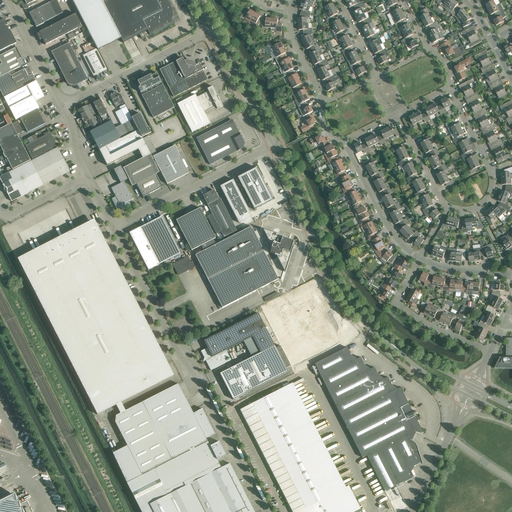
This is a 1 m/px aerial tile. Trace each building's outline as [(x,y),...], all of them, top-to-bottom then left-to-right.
[(22,0),(23,2),(21,3),(24,9),(27,9),(29,8),(28,7),(35,4),(34,1),(36,0),(22,0)] [(56,0),(53,0),(29,13),(36,27),(44,23),(43,23),(57,16),(63,13),(56,0)] [(72,0),(96,47),(97,48),(98,50),(121,38),(123,43),(133,38),(139,35),(142,39),(147,37),(148,36),(150,35),(152,34),(152,35),(167,27),(174,23),(174,24),(180,21),(177,15),(176,15),(172,6),(169,0),(72,0)] [(390,0),(387,2),(385,3),(387,8),(387,9),(388,11),(394,8),(393,6),(394,5),(397,3),(396,1),(396,0),(390,0)] [(442,0),(440,3),(439,5),(441,6),(442,6),(446,9),(454,0),(453,0),(446,0),(445,1),(443,0),(442,0)] [(446,9),(446,10),(450,13),(452,15),(457,11),(455,8),(458,4),(454,0),(446,9)] [(489,3),(485,5),(487,7),(486,7),(487,10),(488,9),(488,10),(496,6),(500,4),(497,0),(488,0),(490,2),(489,3)] [(300,4),(298,8),(299,8),(299,9),(302,10),(303,10),(301,14),(308,15),(310,15),(311,12),(309,12),(311,7),(309,6),(301,3),(301,4),(300,4)] [(327,3),(321,6),(322,9),(325,7),(328,12),(335,8),(334,6),(335,6),(333,3),(333,4),(333,3),(328,6),(327,3)] [(358,10),(354,12),(355,15),(354,15),(356,17),(356,18),(364,13),(361,8),(364,7),(363,4),(357,7),(358,10)] [(496,6),(488,10),(489,12),(490,15),(490,14),(491,15),(495,13),(497,15),(504,12),(500,4),(496,6)] [(328,12),(325,13),(328,19),(326,20),(327,22),(333,19),(332,17),(338,14),(337,11),(336,8),(335,9),(335,8),(328,12)] [(389,14),(387,15),(390,20),(392,19),(395,18),(403,14),(401,11),(402,11),(401,9),(400,9),(400,8),(397,10),(395,11),(394,8),(388,11),(389,14)] [(244,12),(240,17),(245,20),(244,20),(249,23),(255,13),(250,10),(250,11),(247,9),(244,12)] [(424,15),(420,17),(423,22),(431,18),(428,13),(429,13),(426,9),(420,12),(422,15),(423,14),(424,15)] [(457,11),(452,15),(454,17),(455,17),(458,21),(467,14),(464,10),(459,13),(457,11)] [(364,13),(356,18),(357,20),(358,22),(359,22),(359,23),(362,21),(364,20),(365,23),(371,20),(369,17),(367,12),(364,13)] [(498,18),(493,20),(496,26),(499,24),(500,25),(505,23),(502,19),(506,16),(504,12),(497,15),(498,18)] [(82,26),(79,20),(81,19),(78,13),(57,23),(64,36),(79,28),(79,29),(82,27),(81,27),(82,26)] [(255,13),(249,23),(254,26),(257,28),(259,25),(260,22),(258,21),(260,17),(261,16),(259,15),(255,13)] [(298,21),(297,21),(298,24),(307,24),(306,18),(308,18),(310,18),(310,15),(308,15),(301,14),(302,18),(298,18),(298,21)] [(390,20),(389,20),(392,25),(395,24),(396,27),(402,24),(401,21),(402,21),(405,19),(405,18),(403,14),(395,18),(392,19),(390,20)] [(467,14),(458,21),(463,28),(465,31),(470,28),(469,25),(470,24),(471,24),(469,20),(471,19),(467,14)] [(261,29),(260,33),(264,34),(265,30),(268,31),(268,28),(271,28),(272,19),(268,18),(266,18),(266,19),(266,21),(262,21),(262,23),(262,29),(261,29)] [(431,18),(423,22),(426,27),(430,25),(431,28),(438,24),(437,21),(433,23),(431,18)] [(0,20),(0,51),(14,44),(16,43),(10,30),(10,29),(10,28),(9,27),(8,28),(7,25),(4,19),(0,20)] [(271,28),(271,31),(276,32),(276,33),(281,33),(282,24),(277,23),(278,19),(272,19),(271,28)] [(333,19),(327,22),(329,25),(332,24),(334,29),(342,25),(341,22),(340,20),(339,20),(335,22),(333,19)] [(365,26),(362,28),(363,31),(362,31),(364,33),(375,28),(376,27),(373,22),(372,22),(371,20),(365,23),(366,26),(365,26)] [(42,39),(45,45),(64,36),(57,23),(39,32),(39,33),(36,35),(39,40),(42,39)] [(298,25),(297,25),(298,30),(299,30),(304,30),(304,33),(312,31),(311,28),(309,29),(308,23),(307,24),(298,24),(298,25)] [(402,24),(396,27),(397,30),(400,28),(403,33),(411,29),(409,27),(410,27),(409,24),(408,25),(408,24),(403,26),(402,24)] [(429,33),(428,34),(430,38),(431,37),(431,38),(439,34),(437,29),(440,28),(440,27),(438,24),(431,28),(433,30),(431,31),(428,32),(429,33)] [(334,29),(331,30),(333,34),(335,38),(337,37),(341,35),(340,32),(345,30),(343,27),(344,27),(343,25),(342,25),(334,29)] [(465,31),(462,32),(464,35),(466,34),(469,39),(476,35),(478,34),(474,26),(470,28),(465,31)] [(375,28),(364,33),(365,36),(366,38),(367,38),(371,36),(373,39),(379,36),(377,33),(375,28)] [(405,38),(402,40),(404,43),(410,40),(409,37),(413,35),(412,32),(411,29),(411,30),(411,29),(403,33),(405,38)] [(306,36),(301,39),(303,41),(302,42),(303,44),(304,44),(312,40),(314,39),(311,34),(312,34),(312,31),(304,33),(306,36)] [(431,38),(430,39),(432,43),(433,42),(434,43),(441,39),(445,37),(442,32),(439,34),(431,38)] [(471,43),(468,45),(470,48),(482,42),(480,37),(478,34),(476,35),(469,39),(471,43)] [(347,35),(340,39),(342,44),(350,40),(349,38),(348,35),(348,36),(347,35)] [(370,44),(369,44),(371,49),(372,48),(372,49),(380,45),(383,43),(380,38),(379,36),(373,39),(374,41),(370,44)] [(312,40),(304,44),(305,46),(305,47),(306,49),(307,49),(311,47),(313,50),(319,46),(317,44),(314,39),(312,40)] [(269,45),(268,46),(272,53),(283,48),(284,47),(283,46),(280,40),(269,45)] [(345,50),(342,51),(343,54),(349,51),(348,48),(353,46),(351,43),(352,43),(351,40),(350,41),(350,40),(342,44),(345,50)] [(410,40),(404,43),(405,45),(406,47),(409,46),(412,51),(416,48),(415,47),(419,45),(416,40),(411,42),(410,40)] [(454,56),(461,52),(464,50),(462,46),(459,48),(458,47),(453,50),(451,48),(448,41),(441,45),(446,55),(448,54),(449,56),(453,54),(454,56)] [(58,65),(60,70),(78,61),(69,43),(51,52),(56,61),(55,64),(58,65)] [(506,44),(503,46),(503,47),(508,54),(510,53),(511,54),(511,47),(511,48),(508,44),(506,45),(506,44)] [(380,45),(372,49),(373,51),(374,54),(375,54),(379,52),(381,54),(387,51),(385,49),(383,50),(380,45)] [(314,52),(309,55),(311,57),(310,57),(311,60),(312,59),(312,60),(320,56),(323,54),(319,46),(313,50),(314,52)] [(0,55),(0,60),(2,64),(7,74),(25,64),(16,47),(0,55)] [(283,48),(272,53),(275,58),(276,61),(284,57),(283,55),(285,53),(286,53),(285,51),(283,48)] [(83,55),(93,76),(107,70),(96,49),(83,55)] [(486,50),(474,56),(476,59),(478,58),(481,63),(489,59),(487,56),(489,55),(486,50)] [(349,51),(343,54),(345,56),(348,61),(350,60),(358,56),(357,54),(357,53),(356,51),(355,51),(352,53),(351,53),(349,51)] [(382,57),(377,59),(380,65),(384,63),(384,64),(389,62),(387,58),(389,56),(387,51),(381,54),(382,57)] [(320,56),(312,60),(313,62),(314,65),(314,64),(315,65),(319,63),(321,65),(327,62),(325,60),(322,61),(320,56)] [(348,61),(347,61),(351,69),(357,66),(356,64),(361,61),(360,61),(361,61),(359,56),(358,56),(350,60),(348,61)] [(284,57),(276,61),(278,64),(280,69),(282,68),(291,63),(292,63),(291,61),(289,58),(285,60),(284,57)] [(159,69),(161,73),(173,97),(208,80),(199,63),(196,65),(195,64),(194,63),(193,62),(192,61),(191,61),(190,60),(188,60),(187,60),(185,61),(184,61),(182,58),(175,61),(176,62),(174,62),(159,69)] [(456,70),(454,71),(459,81),(466,77),(462,71),(463,70),(462,68),(470,64),(467,59),(458,64),(459,66),(455,68),(456,70)] [(490,62),(489,59),(481,63),(483,67),(480,69),(482,72),(494,66),(492,61),(490,62)] [(73,86),(74,86),(88,79),(78,61),(60,70),(67,84),(69,84),(70,87),(73,86)] [(322,68),(317,70),(319,73),(318,73),(319,75),(320,75),(328,71),(325,66),(328,65),(327,62),(321,65),(322,68)] [(280,69),(282,74),(283,74),(284,77),(287,75),(288,75),(290,74),(293,72),(291,70),(293,69),(294,68),(293,67),(291,63),(282,68),(280,69)] [(357,66),(351,69),(354,74),(357,73),(359,77),(363,75),(363,74),(366,72),(363,67),(359,69),(357,66)] [(486,74),(489,78),(496,74),(495,71),(496,70),(494,66),(482,72),(484,75),(486,74)] [(29,68),(27,68),(24,69),(16,73),(10,76),(9,73),(0,77),(0,90),(3,97),(35,81),(36,80),(32,74),(29,68)] [(328,71),(320,75),(321,78),(322,80),(323,81),(327,78),(329,81),(335,78),(331,70),(328,71)] [(288,75),(287,75),(290,83),(299,79),(300,78),(299,77),(297,74),(294,75),(293,72),(290,74),(288,75)] [(138,88),(150,113),(153,118),(174,107),(156,73),(151,76),(150,74),(137,81),(140,87),(138,88)] [(498,77),(496,74),(489,78),(491,83),(488,84),(490,87),(502,81),(500,76),(498,77)] [(330,83),(325,86),(328,91),(331,90),(332,91),(337,89),(334,84),(338,83),(336,80),(340,79),(338,76),(335,78),(329,81),(330,83)] [(299,79),(290,83),(293,88),(294,88),(296,90),(301,88),(300,85),(301,84),(301,82),(299,79)] [(462,90),(464,93),(472,89),(469,84),(472,83),(470,80),(458,86),(461,91),(462,90)] [(15,120),(37,109),(39,108),(35,101),(44,96),(36,81),(4,98),(15,120)] [(504,86),(502,81),(490,87),(491,90),(494,89),(496,94),(504,90),(503,87),(504,86)] [(212,86),(207,89),(208,92),(197,97),(195,95),(177,104),(191,132),(210,123),(204,112),(216,106),(217,109),(222,106),(220,101),(220,100),(220,99),(219,99),(219,98),(219,97),(218,97),(217,97),(212,86)] [(296,90),(292,93),(293,95),(295,100),(297,99),(307,94),(308,94),(307,92),(305,89),(302,90),(301,88),(296,90)] [(464,97),(466,101),(478,95),(477,92),(474,94),(472,89),(464,93),(466,96),(464,97)] [(496,100),(498,103),(510,97),(507,92),(506,93),(504,90),(496,94),(499,98),(496,100)] [(112,94),(109,95),(110,96),(114,104),(118,102),(119,105),(124,102),(120,94),(117,96),(115,92),(112,94)] [(295,100),(299,108),(302,107),(304,106),(306,105),(305,102),(309,100),(309,99),(308,98),(307,94),(297,99),(295,100)] [(480,98),(478,95),(466,101),(469,106),(470,105),(472,108),(480,104),(477,100),(480,98)] [(442,105),(440,106),(444,113),(446,112),(445,109),(452,105),(449,101),(448,102),(446,98),(441,101),(442,105)] [(87,106),(78,111),(79,112),(82,117),(87,128),(91,126),(95,123),(98,128),(104,125),(99,115),(97,115),(93,118),(92,116),(95,114),(90,105),(88,100),(84,102),(87,106)] [(100,100),(93,103),(99,115),(104,125),(111,121),(100,100)] [(506,113),(511,110),(511,100),(500,106),(501,110),(504,108),(506,113)] [(299,108),(303,117),(305,116),(306,115),(310,113),(313,112),(313,111),(312,109),(311,106),(309,107),(307,104),(306,105),(304,106),(302,107),(299,108)] [(435,104),(430,106),(434,114),(439,112),(441,115),(444,113),(440,106),(437,107),(435,104)] [(472,112),(474,117),(486,111),(485,108),(482,109),(480,104),(472,108),(473,111),(472,112)] [(424,114),(428,121),(431,120),(429,117),(434,114),(430,106),(425,109),(427,113),(424,114)] [(27,133),(44,124),(45,123),(38,109),(20,118),(27,133)] [(478,121),(480,124),(488,120),(485,115),(488,114),(486,111),(474,117),(477,122),(478,121)] [(419,112),(414,114),(418,122),(423,120),(425,123),(428,121),(424,114),(421,115),(419,112)] [(132,118),(132,119),(133,119),(137,128),(138,130),(142,137),(151,133),(149,130),(150,129),(149,126),(147,127),(140,113),(137,115),(133,117),(132,118)] [(303,127),(301,128),(303,133),(314,127),(313,125),(315,124),(314,122),(316,121),(315,120),(313,114),(311,115),(310,113),(306,115),(307,117),(305,118),(307,121),(308,124),(303,127)] [(413,125),(418,122),(414,114),(409,117),(411,121),(408,122),(412,129),(415,128),(413,125)] [(6,121),(0,123),(0,126),(1,128),(8,125),(11,123),(7,115),(3,117),(6,121)] [(132,119),(115,128),(116,130),(119,137),(137,128),(133,119),(132,119)] [(196,138),(210,165),(242,148),(244,143),(232,120),(196,138)] [(490,125),(488,120),(480,124),(481,127),(480,128),(482,132),(494,126),(493,123),(490,125)] [(18,121),(12,123),(18,134),(23,131),(18,121)] [(93,130),(90,132),(94,140),(94,141),(102,137),(116,130),(115,128),(111,121),(104,125),(98,128),(93,130)] [(3,154),(4,156),(23,146),(11,123),(8,125),(1,128),(0,128),(0,145),(4,153),(3,154)] [(91,126),(87,128),(89,132),(90,132),(93,130),(98,128),(95,123),(91,126)] [(453,133),(461,129),(459,124),(455,126),(454,123),(446,127),(448,129),(451,128),(453,133)] [(391,126),(386,129),(390,137),(395,134),(396,137),(399,136),(396,128),(393,130),(391,126)] [(486,136),(488,139),(495,135),(493,131),(496,129),(494,126),(482,132),(484,137),(486,136)] [(382,135),(380,137),(383,144),(386,142),(385,139),(390,137),(386,129),(381,132),(382,135)] [(451,134),(450,134),(454,142),(462,139),(460,136),(464,134),(461,129),(453,133),(451,134)] [(102,137),(94,141),(99,150),(120,139),(119,137),(116,130),(102,137)] [(120,139),(99,150),(107,166),(138,150),(142,158),(150,154),(146,146),(143,139),(142,139),(142,137),(138,130),(120,139)] [(32,159),(57,147),(49,131),(43,134),(44,136),(38,139),(35,135),(27,139),(27,140),(23,142),(32,159)] [(375,134),(370,137),(374,145),(379,142),(381,145),(383,144),(380,137),(377,138),(375,134)] [(423,148),(431,144),(428,139),(431,138),(430,135),(422,139),(424,141),(420,143),(423,148)] [(498,140),(495,135),(488,139),(489,142),(488,143),(490,148),(502,142),(500,139),(498,140)] [(148,136),(143,139),(146,146),(150,154),(151,156),(157,153),(148,136)] [(316,136),(309,139),(312,144),(318,142),(319,144),(321,147),(328,143),(325,138),(324,137),(322,138),(321,136),(317,138),(316,136)] [(367,143),(364,145),(368,152),(370,150),(369,147),(374,145),(370,137),(365,140),(367,143)] [(461,149),(469,145),(467,140),(463,141),(462,139),(454,142),(456,145),(459,144),(461,149)] [(368,152),(364,145),(361,146),(359,142),(354,145),(356,149),(354,149),(357,154),(363,150),(365,153),(368,152)] [(496,155),(503,151),(501,146),(504,145),(502,142),(490,148),(492,153),(494,152),(496,155)] [(328,143),(321,147),(325,155),(327,154),(335,150),(332,144),(329,146),(328,144),(328,143)] [(429,152),(431,155),(438,151),(436,148),(433,150),(431,144),(423,148),(426,154),(429,152)] [(472,150),(469,145),(461,149),(464,154),(461,155),(463,158),(470,155),(468,152),(472,150)] [(4,156),(5,158),(6,158),(10,166),(6,168),(8,172),(30,160),(23,146),(4,156)] [(174,146),(153,157),(167,184),(188,173),(174,146)] [(399,146),(395,148),(392,150),(393,152),(396,151),(399,156),(407,152),(404,147),(400,149),(399,146)] [(57,148),(28,162),(40,187),(70,172),(57,148)] [(327,154),(325,155),(327,160),(329,162),(334,160),(336,159),(335,156),(338,155),(335,150),(327,154)] [(432,157),(428,159),(431,164),(439,160),(436,155),(439,154),(438,151),(431,155),(432,157)] [(495,159),(498,164),(510,157),(508,154),(506,156),(503,151),(496,155),(497,158),(495,159)] [(409,157),(407,152),(399,156),(401,161),(399,163),(400,165),(407,162),(406,159),(409,157)] [(142,158),(123,168),(132,186),(136,184),(143,197),(162,187),(155,174),(159,172),(150,154),(142,158)] [(470,155),(463,158),(464,161),(467,160),(469,165),(477,161),(475,155),(471,157),(470,155)] [(366,166),(368,172),(376,168),(374,162),(377,161),(375,158),(368,162),(369,164),(366,166)] [(334,160),(329,162),(330,165),(332,164),(335,169),(343,165),(340,160),(337,161),(336,159),(334,160)] [(437,168),(439,170),(446,167),(444,164),(441,165),(439,160),(431,164),(434,170),(437,168)] [(480,166),(477,161),(469,165),(472,170),(469,171),(471,174),(478,170),(477,168),(480,166)] [(28,193),(40,187),(28,162),(16,169),(28,193)] [(404,167),(407,172),(415,168),(412,163),(409,164),(407,162),(400,165),(401,168),(404,167)] [(343,165),(335,169),(338,174),(335,175),(337,178),(342,175),(344,174),(343,172),(345,170),(343,165)] [(120,183),(111,188),(115,197),(111,199),(117,209),(118,208),(119,211),(131,205),(129,201),(133,199),(124,181),(127,180),(121,166),(113,170),(120,183)] [(446,167),(439,170),(440,173),(436,175),(439,180),(447,176),(444,171),(447,170),(446,167)] [(502,175),(501,175),(501,179),(511,179),(510,175),(511,175),(511,174),(511,167),(505,170),(505,173),(501,173),(502,175)] [(252,170),(237,178),(254,210),(273,200),(262,179),(263,179),(262,178),(261,179),(260,178),(261,178),(256,168),(255,168),(252,170)] [(375,175),(376,178),(383,174),(382,171),(379,173),(376,168),(368,172),(371,177),(375,175)] [(418,173),(415,168),(407,172),(409,177),(407,178),(408,181),(415,178),(414,175),(418,173)] [(28,193),(16,169),(0,176),(0,179),(3,185),(2,185),(3,186),(3,187),(3,188),(4,189),(4,190),(5,191),(6,192),(7,193),(7,194),(8,194),(11,201),(28,193)] [(342,175),(337,178),(341,186),(351,181),(348,175),(345,177),(344,174),(342,175)] [(374,182),(377,187),(384,183),(382,178),(385,177),(383,174),(376,178),(378,180),(374,182)] [(450,181),(447,176),(439,180),(442,185),(445,184),(447,186),(454,183),(452,180),(450,181)] [(412,183),(415,188),(423,184),(420,178),(417,180),(415,178),(408,181),(410,184),(412,183)] [(511,179),(501,179),(501,183),(502,183),(502,185),(507,185),(508,186),(507,188),(511,189),(511,186),(511,184),(511,179)] [(238,191),(233,180),(231,180),(232,181),(222,186),(221,185),(220,186),(239,223),(252,217),(251,216),(238,191)] [(351,181),(341,186),(345,193),(350,191),(352,190),(350,187),(353,186),(351,181)] [(383,191),(384,193),(391,190),(390,187),(387,188),(384,183),(377,187),(379,193),(383,191)] [(426,189),(423,184),(415,188),(418,193),(415,194),(416,197),(423,193),(422,191),(426,189)] [(500,192),(499,195),(507,199),(510,200),(511,193),(511,189),(507,188),(507,191),(506,192),(505,191),(501,190),(501,192),(500,192)] [(204,194),(202,195),(205,200),(207,205),(212,214),(207,216),(216,234),(221,232),(224,237),(237,231),(234,225),(220,198),(218,199),(216,194),(213,190),(210,192),(210,191),(208,192),(207,192),(204,193),(204,194)] [(350,191),(345,193),(346,196),(348,200),(348,201),(359,196),(356,191),(353,192),(352,190),(350,191)] [(385,203),(391,200),(392,199),(390,194),(393,193),(391,190),(384,193),(386,196),(382,198),(385,203)] [(420,199),(423,204),(431,200),(428,194),(425,196),(423,193),(416,197),(418,200),(420,199)] [(498,199),(497,201),(502,203),(500,206),(506,210),(509,212),(511,208),(508,206),(508,205),(508,204),(507,203),(507,202),(506,202),(507,199),(499,195),(497,199),(498,199)] [(359,196),(348,201),(352,209),(358,206),(359,205),(358,203),(361,201),(359,196)] [(392,199),(391,200),(385,203),(387,209),(391,207),(392,209),(399,206),(398,203),(395,204),(392,199)] [(425,215),(431,210),(432,210),(431,209),(430,207),(434,205),(431,200),(423,204),(420,205),(425,215)] [(411,208),(408,202),(402,204),(404,207),(406,206),(408,210),(411,208)] [(358,206),(352,209),(356,217),(366,212),(364,206),(361,208),(359,205),(358,206)] [(492,206),(490,209),(496,216),(498,218),(506,210),(500,206),(498,209),(494,205),(493,206),(492,206)] [(390,214),(393,219),(400,215),(398,210),(401,209),(399,206),(392,209),(394,212),(390,214)] [(189,214),(176,220),(191,250),(201,246),(202,248),(214,242),(213,239),(215,238),(200,208),(195,210),(189,214)] [(431,210),(425,215),(427,217),(430,215),(435,221),(439,217),(438,216),(441,214),(436,209),(434,212),(432,210),(431,210)] [(492,220),(496,216),(490,209),(487,211),(487,212),(486,213),(489,217),(489,218),(486,219),(490,226),(493,225),(491,220),(491,219),(492,220)] [(359,216),(356,217),(359,222),(360,224),(366,222),(367,221),(366,218),(369,217),(366,212),(359,216)] [(399,223),(401,225),(407,221),(406,218),(403,220),(400,215),(393,219),(395,224),(399,223)] [(140,227),(159,265),(180,254),(161,216),(140,227)] [(452,227),(454,218),(450,217),(448,217),(447,223),(444,222),(441,227),(447,229),(448,226),(452,227)] [(462,227),(462,230),(462,232),(461,233),(467,232),(472,231),(470,218),(466,219),(467,220),(465,220),(466,226),(462,227)] [(474,218),(470,218),(472,231),(473,231),(475,231),(477,229),(481,228),(481,229),(484,228),(481,221),(477,223),(476,218),(474,218)] [(27,254),(17,258),(97,415),(116,405),(119,411),(120,413),(125,411),(124,408),(121,402),(174,376),(167,363),(107,245),(103,237),(108,235),(103,226),(99,228),(97,224),(96,224),(94,219),(81,226),(76,229),(28,253),(27,254)] [(366,222),(360,224),(364,232),(374,227),(372,222),(369,223),(367,221),(366,222)] [(409,224),(407,221),(401,225),(403,228),(400,231),(404,235),(410,229),(406,225),(409,224)] [(129,233),(148,270),(159,265),(140,227),(129,233)] [(203,251),(195,255),(222,308),(273,282),(278,279),(277,278),(279,277),(280,279),(283,271),(284,273),(293,247),(291,246),(293,241),(288,240),(288,238),(262,230),(263,232),(255,229),(256,231),(254,232),(251,227),(238,233),(220,242),(216,245),(214,242),(202,248),(203,251)] [(374,227),(364,232),(368,240),(374,237),(375,236),(374,234),(377,232),(374,227)] [(411,237),(413,239),(418,233),(416,231),(414,234),(410,229),(404,235),(408,240),(411,237)] [(418,233),(413,239),(416,241),(414,245),(419,248),(421,244),(423,245),(425,241),(419,237),(421,235),(418,233)] [(511,240),(509,236),(507,234),(504,236),(505,240),(502,242),(502,241),(499,243),(502,249),(504,247),(506,251),(510,248),(510,247),(511,246),(509,242),(511,240)] [(374,237),(368,240),(370,243),(373,248),(375,246),(383,242),(379,237),(376,239),(375,236),(374,237)] [(375,246),(373,248),(376,253),(377,254),(378,256),(383,252),(384,251),(383,249),(386,247),(383,242),(375,246)] [(492,243),(481,248),(483,254),(486,253),(488,258),(490,257),(490,258),(495,256),(494,252),(496,252),(492,243)] [(441,246),(440,249),(437,258),(440,259),(441,258),(442,259),(444,254),(447,255),(449,248),(441,246)] [(433,256),(437,258),(440,249),(434,247),(431,255),(433,256)] [(452,261),(456,262),(457,253),(457,249),(449,248),(447,255),(450,256),(450,261),(452,261)] [(473,249),(474,252),(475,261),(479,261),(479,260),(481,260),(480,255),(483,254),(481,248),(473,249)] [(457,253),(456,262),(460,262),(461,262),(462,260),(462,256),(465,256),(465,250),(462,250),(457,249),(457,253)] [(465,250),(465,256),(468,256),(469,262),(471,261),(471,262),(475,261),(474,252),(471,253),(470,252),(469,250),(465,250)] [(383,252),(378,256),(385,263),(387,261),(393,255),(389,251),(386,253),(384,251),(383,252)] [(396,263),(395,266),(400,269),(402,270),(403,267),(406,269),(409,264),(407,263),(408,261),(404,259),(403,260),(402,259),(399,258),(396,263)] [(180,260),(173,264),(178,275),(186,271),(180,260)] [(393,268),(391,272),(391,273),(393,274),(393,275),(400,279),(403,274),(400,272),(402,270),(400,269),(395,266),(394,268),(393,268)] [(420,275),(419,278),(420,279),(420,280),(425,283),(424,286),(428,287),(430,281),(430,279),(427,278),(429,275),(423,272),(422,275),(420,275)] [(430,281),(428,287),(434,289),(435,286),(438,287),(440,278),(434,277),(433,280),(430,279),(430,281)] [(388,278),(384,286),(389,289),(390,290),(392,287),(395,289),(398,284),(388,278)] [(440,278),(438,287),(441,287),(440,289),(443,290),(446,291),(447,285),(448,283),(445,282),(445,279),(440,278)] [(446,291),(446,294),(448,295),(449,291),(455,292),(455,291),(457,281),(451,280),(450,283),(448,283),(447,285),(446,291)] [(457,281),(455,291),(456,292),(456,293),(460,293),(461,292),(461,298),(463,298),(465,287),(462,287),(462,281),(457,281)] [(466,287),(465,287),(463,298),(466,298),(467,294),(473,294),(473,291),(474,283),(468,282),(468,286),(466,286),(466,287)] [(474,283),(473,291),(479,292),(478,294),(481,295),(482,287),(479,287),(480,283),(474,283)] [(492,290),(492,292),(498,294),(499,291),(504,291),(504,285),(499,285),(495,284),(495,285),(492,284),(491,290),(492,290)] [(383,287),(379,294),(383,296),(382,297),(385,299),(386,297),(389,299),(392,294),(389,292),(390,290),(389,289),(384,286),(383,287)] [(313,289),(305,293),(308,300),(316,296),(313,289)] [(412,289),(409,294),(417,299),(420,293),(422,295),(423,292),(418,289),(417,292),(412,289)] [(495,296),(492,301),(501,305),(503,300),(498,298),(500,294),(498,294),(492,292),(491,294),(495,296)] [(305,293),(299,297),(303,306),(310,303),(308,300),(305,293)] [(409,294),(406,299),(409,301),(408,304),(409,304),(415,307),(416,305),(419,300),(417,299),(409,294)] [(316,296),(308,300),(310,303),(311,306),(319,302),(316,296)] [(299,297),(292,300),(297,309),(303,306),(299,297)] [(292,300),(286,303),(291,312),(297,309),(292,300)] [(489,303),(487,308),(492,310),(493,308),(498,310),(501,305),(492,301),(491,304),(489,303)] [(319,302),(311,306),(314,312),(322,308),(319,302)] [(424,307),(426,308),(424,313),(429,316),(433,307),(434,305),(429,303),(426,302),(425,303),(425,304),(424,307)] [(286,303),(279,307),(284,316),(291,312),(286,303)] [(310,303),(303,306),(308,315),(314,312),(311,306),(310,303)] [(433,307),(429,316),(434,318),(436,315),(437,313),(439,315),(442,309),(439,308),(434,305),(433,307)] [(303,306),(297,309),(302,318),(308,315),(303,306)] [(279,307),(272,310),(277,320),(284,316),(279,307)] [(491,313),(492,310),(487,308),(484,313),(486,314),(485,316),(493,321),(496,315),(491,313)] [(297,309),(291,312),(296,322),(302,318),(297,309)] [(442,309),(439,315),(442,316),(439,321),(444,323),(449,315),(449,313),(444,311),(442,309)] [(272,310),(265,314),(269,323),(277,320),(272,310)] [(449,315),(444,323),(450,326),(451,322),(452,321),(455,322),(457,317),(458,315),(450,311),(449,313),(449,315)] [(291,312),(284,316),(289,325),(296,322),(291,312)] [(274,346),(258,313),(204,341),(207,348),(201,351),(204,358),(205,357),(206,360),(205,360),(211,371),(231,360),(226,350),(252,337),(260,353),(219,373),(233,400),(287,372),(285,368),(275,348),(274,346)] [(457,317),(455,322),(457,324),(457,325),(455,328),(460,331),(463,324),(464,323),(466,319),(463,318),(462,315),(459,313),(458,315),(457,317)] [(284,316),(277,320),(281,329),(289,325),(284,316)] [(480,320),(479,323),(484,326),(486,323),(491,326),(493,321),(485,316),(482,321),(480,320)] [(277,320),(269,323),(274,333),(281,329),(277,320)] [(329,322),(322,326),(325,333),(333,329),(329,322)] [(480,327),(477,332),(486,336),(488,331),(483,328),(484,326),(479,323),(478,326),(480,327)] [(322,326),(315,329),(320,339),(326,336),(325,333),(322,326)] [(315,329),(309,333),(314,342),(320,339),(315,329)] [(333,329),(325,333),(326,336),(328,339),(336,335),(334,332),(333,329)] [(483,341),(486,336),(477,332),(475,337),(483,341)] [(309,333),(303,336),(308,345),(314,342),(309,333)] [(336,335),(328,339),(331,345),(339,341),(336,335)] [(303,336),(296,339),(301,349),(308,345),(303,336)] [(326,336),(320,339),(325,348),(331,345),(328,339),(326,336)] [(494,368),(504,368),(505,368),(505,369),(511,368),(511,338),(506,338),(506,358),(500,357),(494,368)] [(296,339),(289,343),(293,353),(301,349),(296,339)] [(320,339),(314,342),(319,351),(325,348),(320,339)] [(314,342),(308,345),(312,355),(319,351),(314,342)] [(289,343),(281,347),(286,356),(293,353),(289,343)] [(280,345),(275,348),(285,368),(290,365),(280,345)] [(308,345),(301,349),(305,358),(312,355),(308,345)] [(325,359),(314,364),(321,377),(352,361),(350,356),(351,356),(346,347),(340,351),(325,359)] [(301,349),(293,353),(298,362),(305,358),(301,349)] [(293,353),(286,356),(291,366),(298,362),(293,353)] [(352,361),(321,377),(328,391),(366,371),(363,366),(364,366),(360,357),(352,361)] [(366,371),(328,391),(335,404),(379,381),(377,376),(378,376),(373,367),(366,371)] [(379,381),(335,404),(342,417),(393,391),(391,386),(387,377),(379,381)] [(353,511),(360,509),(348,486),(343,488),(290,384),(240,410),(292,511),(353,511)] [(421,430),(402,392),(402,391),(401,389),(401,388),(399,388),(393,391),(342,417),(362,458),(367,456),(380,449),(394,442),(403,437),(409,440),(414,432),(421,434),(423,432),(422,431),(421,430)] [(421,462),(416,453),(416,451),(416,449),(416,448),(416,446),(415,444),(414,443),(412,442),(411,441),(409,440),(403,437),(394,442),(407,468),(412,466),(413,467),(421,462)] [(394,442),(380,449),(398,484),(404,482),(412,478),(407,468),(394,442)] [(380,449),(367,456),(380,482),(385,491),(398,484),(380,449)] [(35,482),(29,484),(33,499),(40,497),(35,482)] [(257,483),(254,485),(260,497),(263,495),(257,483)] [(22,511),(13,494),(0,500),(0,511),(22,511)]
